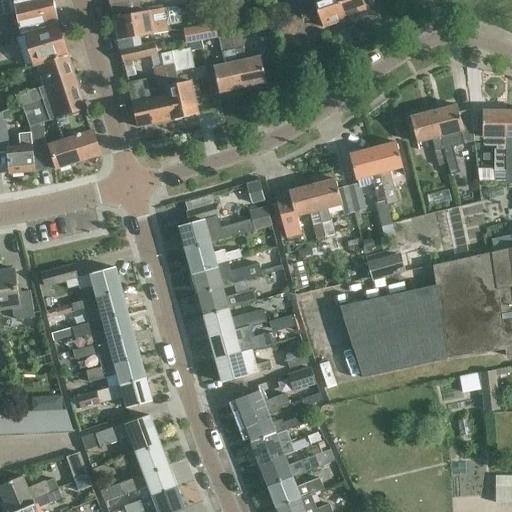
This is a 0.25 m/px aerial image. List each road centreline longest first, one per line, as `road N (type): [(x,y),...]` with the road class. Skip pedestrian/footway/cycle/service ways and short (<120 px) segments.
road 1 (residential): [(511,56),(466,37),(426,40),(279,137),(129,187)]
road 2 (residential): [(129,187),(172,348),(232,511)]
road 3 (residential): [(79,0),(129,187)]
road 4 (residential): [(0,216),(129,187)]
